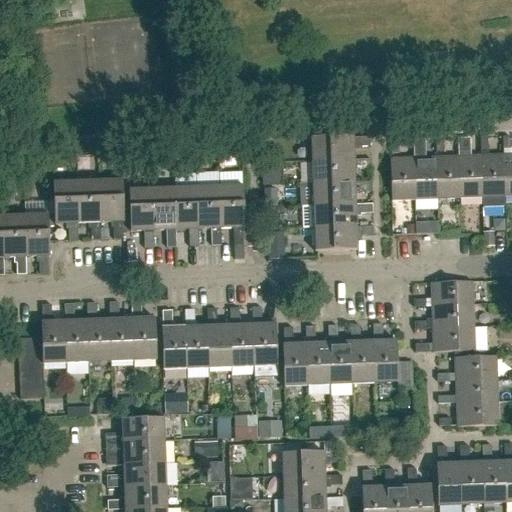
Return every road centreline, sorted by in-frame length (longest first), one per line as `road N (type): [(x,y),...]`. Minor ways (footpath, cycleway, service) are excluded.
road 1 (residential): [(0,294),(127,278),(511,264)]
road 2 (unknown): [(0,138),(236,102)]
